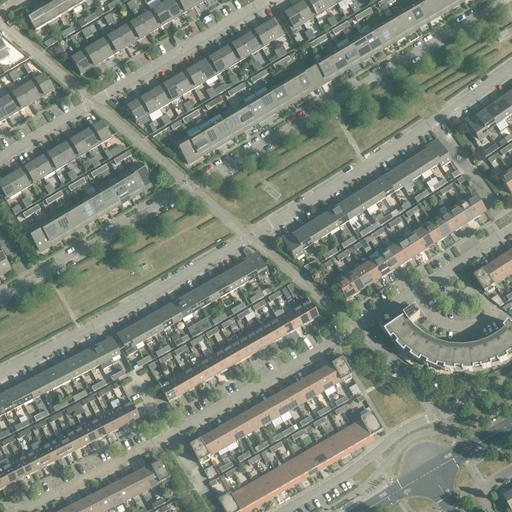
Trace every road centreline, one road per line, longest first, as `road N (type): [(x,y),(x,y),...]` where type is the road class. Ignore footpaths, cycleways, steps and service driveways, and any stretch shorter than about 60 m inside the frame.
road 1 (residential): [(0,376),(250,236),(511,67)]
road 2 (residential): [(0,299),(503,0)]
road 3 (residential): [(19,511),(171,435),(511,230)]
road 4 (residential): [(0,157),(263,0)]
road 5 (residential): [(282,511),(407,429),(511,378)]
